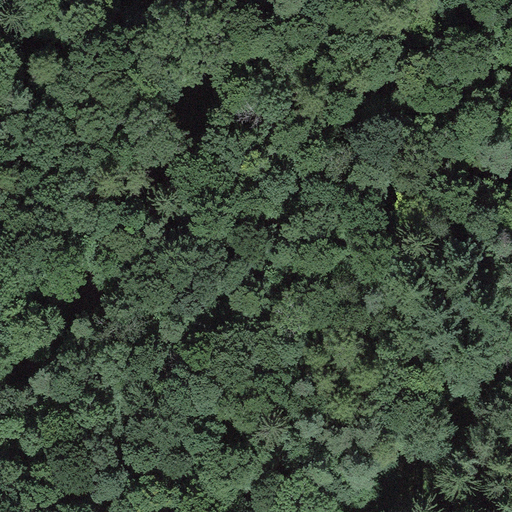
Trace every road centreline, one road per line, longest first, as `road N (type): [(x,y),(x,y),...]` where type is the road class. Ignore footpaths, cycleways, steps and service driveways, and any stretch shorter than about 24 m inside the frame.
road 1 (track): [(244,0),(85,292),(0,392)]
road 2 (track): [(378,511),(511,372)]
